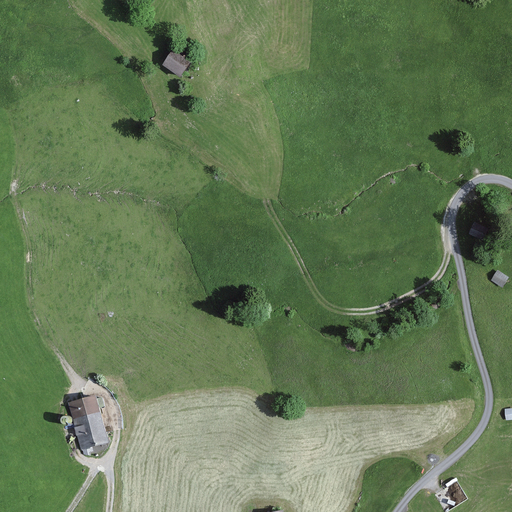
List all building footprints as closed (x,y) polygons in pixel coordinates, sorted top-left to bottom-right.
[(197,63),(179,51),(168,67),(187,79),(197,63)] [(491,230),(475,224),(470,237),(486,243),(491,230)] [(510,279),(499,272),(492,282),(503,289),(510,279)] [(102,398),(71,406),(84,453),(114,446),(102,398)] [(460,483),(444,491),(455,510),(470,502),(460,483)]
